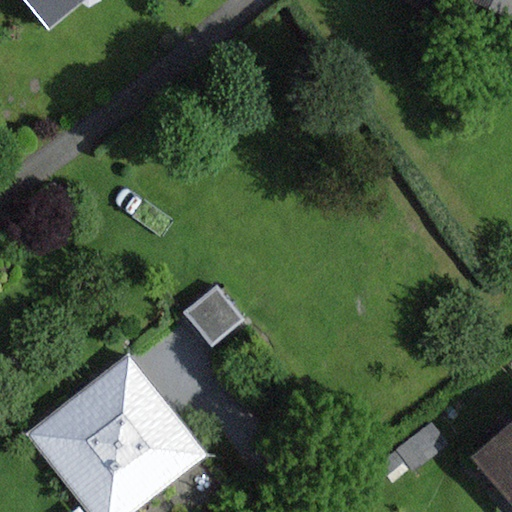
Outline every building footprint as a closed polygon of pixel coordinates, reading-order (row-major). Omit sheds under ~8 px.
[(35,0),(51,19),(74,0),(35,0)] [(511,0),(419,0),(436,8),(439,0),(475,0),(511,16),(511,0)] [(251,318),(225,286),(191,313),(217,345),(251,318)] [(134,353),(37,431),(101,511),(140,511),(149,505),(154,511),(189,511),(233,477),(134,353)] [(511,426),(479,456),(511,493),(511,426)]
